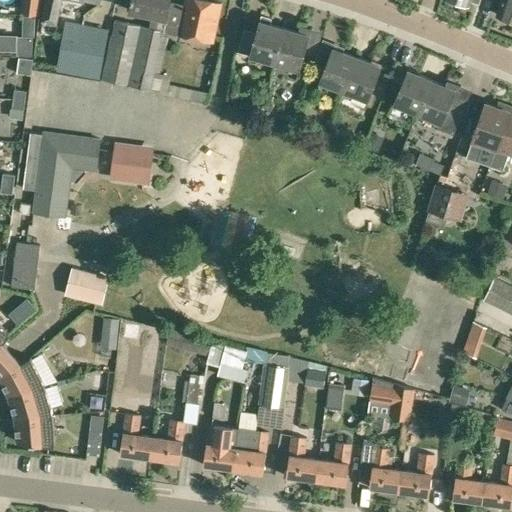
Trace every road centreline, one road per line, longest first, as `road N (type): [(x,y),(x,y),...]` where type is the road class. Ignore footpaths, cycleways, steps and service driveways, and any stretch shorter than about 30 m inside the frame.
road 1 (residential): [(203,511),(0,486)]
road 2 (residential): [(340,0),(511,62)]
